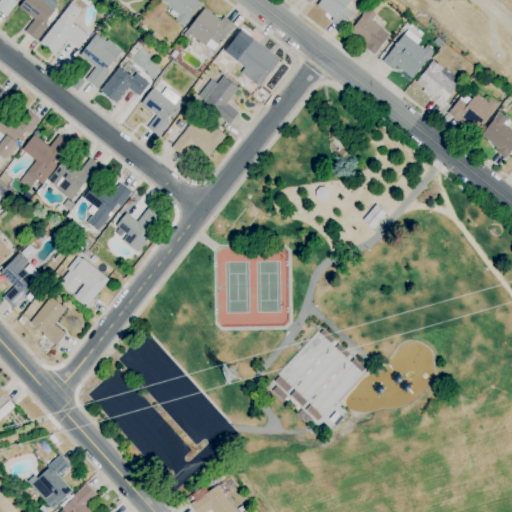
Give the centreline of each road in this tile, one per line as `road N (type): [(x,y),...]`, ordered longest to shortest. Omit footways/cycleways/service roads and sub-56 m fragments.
road 1 (residential): [(325,56),(53,394)]
road 2 (residential): [(253,0),(511,204)]
road 3 (residential): [(205,210),(0,48)]
road 4 (tertiary): [(0,337),(154,511)]
